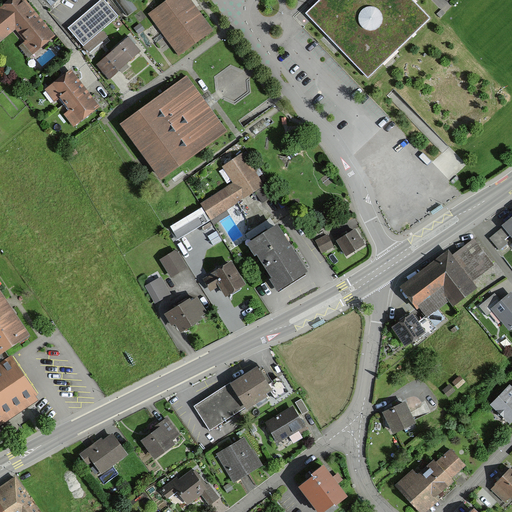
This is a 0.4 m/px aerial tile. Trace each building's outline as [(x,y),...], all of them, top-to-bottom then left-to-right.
[(50,36),(20,0),(12,0),(0,10),(0,38),(15,26),(34,50),(50,36)] [(131,0),(119,0),(130,15),(138,10),(131,0)] [(186,0),(168,0),(150,14),(179,54),(209,32),(186,0)] [(315,0),(301,14),(366,80),(429,18),(411,0),(315,0)] [(117,17),(104,2),(69,31),(82,47),(100,31),(117,17)] [(105,37),(100,31),(82,47),(87,52),(105,37)] [(106,56),(103,59),(97,65),(109,79),(119,71),(118,70),(138,52),(129,42),(132,40),(129,37),(127,39),(106,56)] [(73,80),(68,73),(51,86),(64,104),(82,90),(78,83),(78,82),(76,80),(73,80)] [(201,102),(184,79),(123,123),(162,177),(223,132),(206,109),(208,108),(203,100),(201,102)] [(88,96),(87,96),(82,90),(64,104),(78,121),(95,108),(90,101),(90,98),(88,96)] [(65,148),(70,157),(75,153),(70,145),(65,148)] [(224,167),(234,183),(243,196),(260,185),(241,156),(224,167)] [(209,218),(243,196),(234,183),(201,205),(209,218)] [(261,203),(273,195),(265,183),(253,192),(261,203)] [(442,208),(440,205),(431,211),(432,214),(442,208)] [(166,229),(174,242),(188,233),(180,220),(166,229)] [(303,272),(275,227),(251,243),(279,287),(303,272)] [(353,230),(337,240),(346,255),(362,245),(353,230)] [(496,232),(489,239),(498,250),(506,244),(496,232)] [(315,241),(320,253),(332,247),(326,236),(315,241)] [(454,267),(446,257),(405,289),(425,315),(448,298),(451,302),(470,288),(467,284),(491,266),(472,241),(450,257),(456,265),(454,267)] [(175,252),(161,261),(170,276),(184,267),(175,252)] [(210,290),(218,284),(224,294),(241,284),(230,264),(204,280),(210,290)] [(147,290),(154,302),(168,294),(162,284),(156,287),(155,285),(147,290)] [(0,418),(34,396),(2,348),(25,333),(0,295),(0,418)] [(511,296),(495,311),(511,330),(511,296)] [(175,322),(180,330),(198,318),(197,317),(203,313),(202,311),(195,299),(188,303),(188,302),(166,315),(172,324),(175,322)] [(435,329),(446,321),(439,311),(427,319),(435,329)] [(393,328),(404,345),(422,332),(411,316),(393,328)] [(313,325),(314,329),(326,323),(324,320),(313,325)] [(268,389),(275,399),(287,392),(278,378),(266,385),(256,369),(195,409),(208,431),(264,395),(262,392),(268,389)] [(456,387),(463,382),(458,377),(452,382),(456,387)] [(447,395),(452,390),(448,386),(442,390),(447,395)] [(504,415),(510,420),(511,418),(511,395),(506,389),(492,403),(498,409),(496,411),(497,412),(497,416),(502,416),(502,417),(504,415)] [(301,415),(307,411),(300,399),(294,403),(301,415)] [(411,422),(411,421),(403,404),(385,413),(393,431),(411,422)] [(290,409),(267,422),(278,441),(297,430),(299,434),(306,430),(303,424),(300,426),(290,409)] [(141,440),(156,459),(182,439),(167,420),(141,440)] [(100,471),(124,454),(111,437),(96,448),(94,445),(80,455),(86,463),(92,459),(100,471)] [(226,468),(234,480),(257,466),(242,440),(221,453),(229,467),(226,468)] [(419,478),(412,471),(395,486),(416,509),(450,479),(449,478),(464,465),(463,465),(470,458),(462,449),(454,455),(450,450),(419,478)] [(331,478),(323,468),(301,484),(322,511),(332,511),(338,508),(333,502),(343,495),(335,484),(340,480),(336,475),(331,478)] [(511,472),(509,469),(495,484),(490,489),(504,502),(509,497),(510,498),(511,495),(511,472)] [(174,486),(171,482),(156,493),(162,501),(177,490),(186,502),(199,492),(208,504),(216,497),(207,485),(203,488),(191,473),(174,486)] [(16,485),(0,495),(0,511),(36,511),(17,484),(16,485)]
